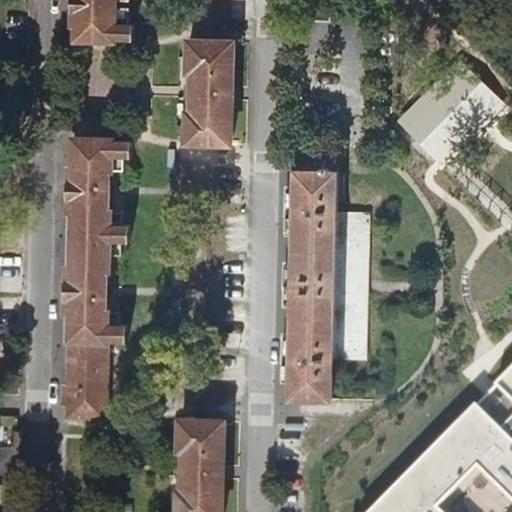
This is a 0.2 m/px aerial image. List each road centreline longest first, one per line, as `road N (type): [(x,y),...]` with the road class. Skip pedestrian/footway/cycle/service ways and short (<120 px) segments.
road 1 (residential): [(46,0),(36,511)]
road 2 (residential): [(269,0),(263,511)]
road 3 (track): [(413,0),(511,102)]
